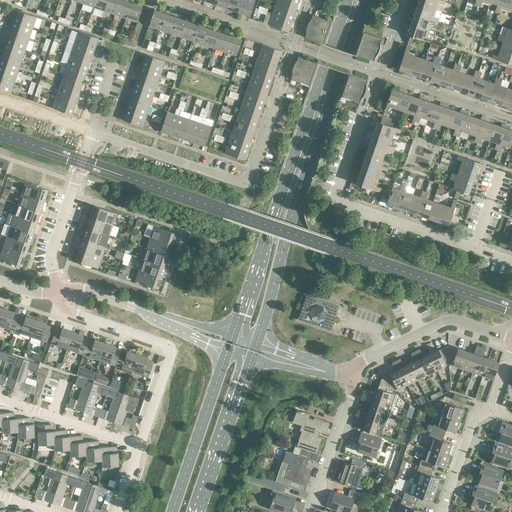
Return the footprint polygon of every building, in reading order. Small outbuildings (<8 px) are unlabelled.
[(35,0),(27,0),(25,7),(32,9),(35,0)] [(107,0),(95,0),(93,7),(104,11),(107,0)] [(119,0),(107,0),(104,11),(115,14),(119,0)] [(131,2),(125,0),(119,0),(115,14),(126,18),(131,2)] [(230,0),(218,0),(217,5),(227,8),(230,0)] [(242,0),(230,0),(227,8),(238,12),(242,0)] [(254,0),(242,0),(238,12),(249,16),(254,0)] [(299,0),(277,0),(276,3),(296,10),(299,0)] [(445,1),(442,0),(441,0),(418,0),(418,3),(439,10),(441,3),(444,4),(445,1)] [(502,0),(490,0),(489,5),(496,7),(495,12),(498,13),(500,8),(502,0)] [(511,5),(511,0),(502,0),(500,8),(510,12),(511,5)] [(143,6),(131,2),(126,18),(137,22),(143,6)] [(296,10),(276,3),(273,14),(292,20),(296,10)] [(439,10),(418,3),(414,14),(438,22),(439,19),(436,17),(439,10)] [(36,17),(17,10),(13,22),(32,28),(36,17)] [(165,14),(154,10),(148,26),(160,30),(165,14)] [(176,17),(165,14),(160,30),(171,34),(176,17)] [(292,20),(273,14),(269,25),(288,32),(292,20)] [(438,22),(414,14),(411,24),(431,31),(434,24),(437,25),(438,22)] [(331,21),(313,15),(311,19),(309,24),(307,28),(306,33),(305,37),(323,44),(331,21)] [(187,21),(176,17),(171,34),(181,37),(187,21)] [(198,25),(187,21),(181,37),(192,41),(198,25)] [(32,28),(13,22),(9,32),(29,39),(32,28)] [(431,31),(411,24),(407,34),(410,36),(414,37),(431,43),(432,39),(429,38),(431,31)] [(208,28),(198,25),(192,41),(203,45),(208,28)] [(219,32),(208,28),(203,45),(214,48),(219,32)] [(500,34),(499,37),(511,41),(511,29),(511,30),(507,28),(505,36),(500,34)] [(98,38),(78,31),(75,43),(94,49),(98,38)] [(29,39),(9,32),(5,43),(25,50),(29,39)] [(230,36),(219,32),(214,48),(224,52),(230,36)] [(381,38),(364,32),(356,55),(374,61),(375,57),(378,53),(380,47),(380,42),(381,38)] [(123,36),(121,42),(128,44),(130,39),(123,36)] [(241,40),(230,36),(224,52),(236,56),(241,40)] [(511,41),(499,37),(498,40),(503,42),(500,49),(511,52),(511,41)] [(25,50),(5,43),(2,54),(21,61),(25,50)] [(94,49),(75,43),(71,54),(91,60),(94,49)] [(282,51),(262,44),(258,56),(278,62),(282,51)] [(405,71),(404,74),(409,75),(415,56),(408,54),(411,47),(407,45),(399,69),(405,71)] [(511,52),(500,49),(498,56),(493,54),(491,58),(511,64),(511,52)] [(21,61),(2,54),(0,59),(0,65),(18,71),(21,61)] [(91,60),(71,54),(67,64),(87,71),(91,60)] [(165,61),(145,54),(142,66),(161,72),(165,61)] [(427,54),(425,60),(420,76),(426,78),(425,81),(429,82),(437,58),(427,54)] [(278,62),(258,56),(255,66),(274,73),(278,62)] [(425,60),(415,56),(409,75),(413,77),(414,74),(420,76),(425,60)] [(316,63),(299,57),(297,61),(294,65),(293,70),(292,75),(291,79),(309,85),(316,63)] [(441,59),(437,58),(429,82),(433,84),(434,81),(440,83),(446,67),(439,65),(441,59)] [(87,71),(67,64),(63,75),(83,82),(87,71)] [(453,69),(446,67),(440,83),(446,85),(445,88),(449,89),(458,65),(455,64),(453,69)] [(18,71),(0,65),(0,77),(14,82),(18,71)] [(461,66),(458,65),(449,89),(453,91),(454,88),(460,90),(466,74),(459,71),(461,66)] [(161,72),(142,66),(138,76),(157,83),(161,72)] [(274,73),(255,66),(251,77),(271,84),(274,73)] [(473,76),(466,74),(460,90),(466,92),(465,95),(470,96),(478,72),(475,71),(473,76)] [(481,73),(478,72),(470,96),(474,98),(475,95),(481,97),(486,81),(479,78),(481,73)] [(367,80),(349,74),(342,97),(346,98),(345,102),(359,107),(360,103),(361,99),(364,94),(365,89),(366,84),(367,80)] [(83,82),(63,75),(60,86),(79,93),(83,82)] [(157,83),(138,76),(134,87),(154,94),(157,83)] [(14,82),(0,77),(0,90),(10,94),(14,82)] [(271,84),(251,77),(247,88),(267,95),(271,84)] [(494,83),(486,81),(481,97),(487,99),(486,102),(490,104),(499,79),(496,78),(494,83)] [(502,80),(499,79),(490,104),(495,105),(496,102),(502,104),(507,88),(500,85),(502,80)] [(79,93),(60,86),(56,97),(76,103),(79,93)] [(154,94),(134,87),(130,98),(150,105),(154,94)] [(267,95),(247,88),(244,99),(263,105),(267,95)] [(403,90),(399,88),(398,91),(392,89),(384,113),(388,114),(390,106),(397,109),(403,90)] [(511,89),(507,88),(502,104),(508,107),(507,109),(511,111),(511,107),(511,89)] [(408,91),(403,90),(397,109),(407,112),(413,96),(407,94),(408,91)] [(424,97),(420,95),(419,98),(413,96),(407,112),(414,115),(412,121),(415,122),(424,97)] [(76,103),(56,97),(52,108),(72,115),(76,103)] [(428,98),(424,97),(415,122),(418,123),(420,117),(427,119),(433,103),(427,101),(428,98)] [(150,105),(130,98),(127,109),(146,115),(150,105)] [(263,105),(244,99),(240,110),(259,116),(263,105)] [(444,104),(440,102),(439,105),(433,103),(427,119),(435,122),(433,128),(436,129),(444,104)] [(448,105),(444,104),(436,129),(439,130),(441,124),(448,126),(454,110),(448,108),(448,105)] [(146,115),(127,109),(123,120),(143,127),(146,115)] [(465,111),(460,109),(460,112),(454,110),(448,126),(455,129),(453,135),(456,136),(465,111)] [(259,116),(240,110),(236,120),(256,127),(259,116)] [(469,112),(465,111),(456,136),(459,137),(461,131),(468,133),(474,117),(468,115),(469,112)] [(179,116),(167,112),(161,131),(172,135),(179,116)] [(189,119),(179,116),(172,135),(183,139),(189,119)] [(485,118),(481,117),(480,119),(474,117),(468,133),(476,136),(474,142),(477,143),(485,118)] [(490,119),(485,118),(477,143),(480,144),(482,138),(489,141),(495,124),(489,122),(490,119)] [(200,123),(189,119),(183,139),(193,143),(200,123)] [(256,127),(236,120),(232,131),(252,138),(256,127)] [(377,121),(374,132),(392,139),(395,131),(399,133),(401,129),(384,124),(380,122),(377,121)] [(211,127),(200,123),(193,143),(205,146),(211,127)] [(506,125),(502,124),(501,126),(495,124),(489,141),(496,143),(494,149),(497,150),(506,125)] [(510,126),(506,125),(497,150),(501,151),(503,145),(510,148),(511,140),(511,130),(509,129),(510,126)] [(252,138),(232,131),(229,142),(248,149),(252,138)] [(392,139),(374,132),(370,142),(394,150),(395,147),(390,146),(392,139)] [(248,149),(229,142),(225,153),(245,160),(248,149)] [(394,150),(370,142),(367,152),(385,159),(388,152),(393,153),(394,150)] [(385,159),(367,152),(363,163),(382,169),(387,171),(388,167),(383,166),(385,159)] [(479,163),(458,155),(457,159),(462,161),(460,168),(476,173),(479,163)] [(382,169),(363,163),(359,173),(378,180),(382,169)] [(476,173),(460,168),(457,175),(452,173),(451,176),(472,184),(476,173)] [(378,180),(359,173),(356,183),(380,192),(381,188),(376,186),(378,180)] [(472,184),(451,176),(450,179),(455,181),(452,189),(456,190),(460,191),(468,194),(472,184)] [(7,181),(5,187),(11,189),(13,183),(7,181)] [(48,190),(25,182),(21,193),(44,201),(48,190)] [(400,190),(392,187),(391,191),(390,195),(387,203),(393,205),(392,208),(396,210),(405,185),(402,184),(400,190)] [(408,186),(405,185),(396,210),(401,211),(402,209),(407,211),(413,194),(406,192),(408,186)] [(420,197),(413,194),(407,211),(413,213),(412,215),(417,217),(425,192),(422,191),(420,197)] [(428,193),(425,192),(417,217),(421,218),(422,216),(428,218),(433,201),(426,199),(428,193)] [(44,201),(21,193),(18,204),(41,212),(44,201)] [(450,207),(444,205),(437,224),(441,225),(442,223),(449,225),(457,201),(453,200),(450,207)] [(444,205),(433,201),(428,218),(434,220),(433,222),(437,224),(444,205)] [(41,212),(18,204),(14,215),(37,223),(41,212)] [(117,213),(94,206),(90,217),(113,225),(117,213)] [(37,223),(14,215),(10,226),(33,234),(37,223)] [(113,225),(90,217),(86,228),(109,235),(113,225)] [(33,234),(10,226),(7,237),(30,244),(33,234)] [(177,234),(154,226),(150,237),(173,245),(177,234)] [(109,235),(86,228),(83,238),(105,246),(109,235)] [(30,244),(7,237),(3,247),(26,255),(30,244)] [(173,245),(150,237),(147,248),(169,256),(173,245)] [(105,246),(83,238),(79,249),(102,257),(105,246)] [(26,255),(3,247),(0,256),(0,258),(6,261),(5,263),(16,267),(17,265),(22,266),(26,255)] [(169,256),(147,248),(143,259),(166,267),(169,256)] [(102,257),(79,249),(75,260),(81,262),(80,264),(91,268),(92,266),(98,268),(102,257)] [(116,250),(114,257),(120,259),(123,252),(116,250)] [(166,267),(143,259),(139,270),(162,278),(166,267)] [(162,278),(139,270),(135,281),(143,284),(142,286),(154,290),(154,288),(158,289),(162,278)] [(339,307),(306,296),(298,319),(331,331),(334,323),(335,323),(336,323),(337,323),(338,323),(339,323),(339,322),(340,321),(340,320),(340,319),(340,318),(339,317),(339,316),(338,316),(336,315),(339,307)] [(14,312),(4,308),(0,318),(0,325),(14,331),(19,316),(13,314),(14,312)] [(25,318),(19,316),(14,331),(30,336),(36,320),(26,316),(25,318)] [(47,323),(36,320),(30,336),(47,342),(52,327),(46,325),(47,323)] [(61,330),(56,328),(51,343),(67,349),(73,332),(62,328),(61,330)] [(83,336),(73,332),(67,349),(83,354),(88,340),(82,338),(83,336)] [(94,342),(88,340),(83,354),(99,360),(105,343),(95,340),(94,342)] [(116,347),(105,343),(99,360),(116,365),(121,351),(115,349),(116,347)] [(449,363),(448,346),(439,350),(429,354),(437,370),(438,374),(448,369),(446,365),(449,363)] [(457,349),(448,346),(449,363),(452,364),(452,365),(462,369),(468,352),(458,348),(457,349)] [(8,354),(0,350),(0,359),(6,361),(8,354)] [(127,353),(121,351),(116,365),(132,371),(138,354),(127,351),(127,353)] [(419,359),(418,356),(415,351),(411,353),(415,361),(409,364),(417,380),(427,375),(419,359)] [(478,355),(468,352),(462,369),(473,372),(478,355)] [(34,353),(32,359),(39,362),(42,356),(34,353)] [(23,359),(8,354),(6,361),(13,364),(6,385),(13,388),(23,359)] [(148,358),(138,354),(132,371),(148,377),(153,362),(148,360),(148,358)] [(437,370),(429,354),(419,359),(427,375),(437,370)] [(488,359),(478,355),(473,372),(483,376),(488,359)] [(39,364),(23,359),(13,388),(21,391),(29,369),(37,372),(39,364)] [(499,362),(488,359),(483,376),(493,379),(499,362)] [(408,385),(398,366),(396,361),(391,363),(395,371),(390,374),(390,375),(381,379),(394,390),(397,389),(398,389),(408,385)] [(417,380),(409,364),(400,369),(408,385),(417,380)] [(96,371),(79,366),(77,374),(93,380),(96,371)] [(93,380),(101,382),(103,376),(95,373),(93,380)] [(93,383),(77,377),(75,385),(82,387),(75,409),(83,412),(93,383)] [(112,377),(109,385),(125,391),(128,382),(112,377)] [(394,390),(381,379),(378,388),(377,388),(375,394),(367,391),(365,395),(371,397),(374,398),(394,405),(398,395),(393,393),(394,390)] [(108,388),(93,383),(83,412),(91,415),(94,406),(98,393),(106,395),(108,388)] [(124,393),(108,388),(106,395),(113,398),(106,420),(114,422),(124,393)] [(139,398),(124,393),(114,422),(122,425),(127,410),(132,412),(135,405),(137,406),(139,398)] [(468,398),(454,394),(452,399),(466,404),(468,398)] [(418,405),(426,402),(423,395),(415,399),(418,405)] [(394,405),(374,398),(370,409),(391,416),(394,405)] [(464,409),(445,402),(441,414),(460,421),(464,409)] [(94,406),(91,415),(98,417),(101,409),(94,406)] [(391,416),(370,409),(367,419),(383,425),(387,426),(391,416)] [(299,430),(302,431),(297,447),(302,448),(317,454),(322,437),(316,435),(317,431),(326,434),(330,422),(314,417),(313,420),(309,418),(310,414),(297,410),(293,422),(301,425),(299,430)] [(14,412),(1,413),(2,426),(2,432),(18,431),(17,418),(14,418),(14,412)] [(133,414),(129,427),(133,428),(138,416),(133,414)] [(460,421),(441,414),(437,426),(433,424),(431,430),(444,435),(446,429),(456,432),(460,421)] [(30,418),(17,418),(18,431),(18,438),(34,437),(34,424),(30,424),(30,418)] [(383,425),(367,419),(363,429),(380,435),(383,425)] [(511,425),(502,422),(498,431),(501,432),(498,441),(511,445),(511,425)] [(50,425),(38,425),(39,445),(54,444),(55,444),(54,431),(51,431),(50,425)] [(66,430),(54,431),(55,444),(54,444),(55,450),(70,449),(70,436),(66,436),(66,430)] [(444,435),(431,430),(429,436),(433,437),(429,449),(448,456),(452,444),(442,440),(444,435)] [(382,439),(361,432),(358,441),(360,442),(357,451),(376,457),(382,439)] [(82,436),(70,436),(70,449),(71,456),(86,455),(86,442),(82,442),(82,436)] [(98,441),(86,442),(86,455),(86,461),(102,460),(102,447),(98,447),(98,441)] [(511,459),(511,448),(494,443),(491,452),(494,453),(491,462),(509,468),(511,459)] [(114,446),(102,447),(102,460),(102,466),(119,466),(118,452),(114,453),(114,446)] [(319,454),(317,454),(302,448),(299,455),(286,451),(283,461),(289,464),(285,478),(306,485),(311,470),(305,468),(308,458),(316,461),(319,454)] [(448,456),(429,449),(425,460),(421,459),(419,465),(432,469),(434,464),(444,467),(448,456)] [(8,455),(0,452),(0,460),(6,463),(8,455)] [(351,464),(345,462),(339,481),(350,485),(356,466),(362,468),(364,463),(353,459),(351,464)] [(402,460),(397,476),(400,478),(406,461),(402,460)] [(503,470),(482,463),(479,473),(482,473),(479,482),(497,488),(503,470)] [(432,469),(419,465),(417,471),(421,472),(417,484),(436,490),(440,478),(430,475),(432,469)] [(62,474),(46,468),(44,476),(51,478),(44,500),(52,503),(62,474)] [(394,472),(387,470),(385,477),(391,479),(394,472)] [(77,479),(62,474),(52,503),(60,505),(67,484),(75,486),(77,479)] [(82,511),(92,484),(77,479),(75,486),(82,489),(75,510),(79,511),(82,511)] [(283,493),(286,486),(270,481),(267,488),(283,493)] [(477,486),(499,493),(500,490),(497,488),(479,482),(477,486)] [(108,489),(92,484),(82,511),(91,511),(98,494),(106,497),(108,489)] [(436,490),(417,484),(413,495),(405,492),(403,498),(416,503),(418,497),(432,502),(436,490)] [(499,494),(475,485),(471,495),(474,496),(471,504),(489,511),(493,500),(496,501),(499,494)] [(296,498),(272,490),(270,497),(273,498),(269,509),(278,511),(288,511),(290,506),(293,507),(296,498)] [(335,493),(330,507),(344,511),(349,511),(352,503),(359,505),(363,494),(350,490),(347,497),(335,493)] [(416,503),(403,498),(400,504),(404,505),(401,511),(423,511),(424,511),(414,508),(416,503)]
